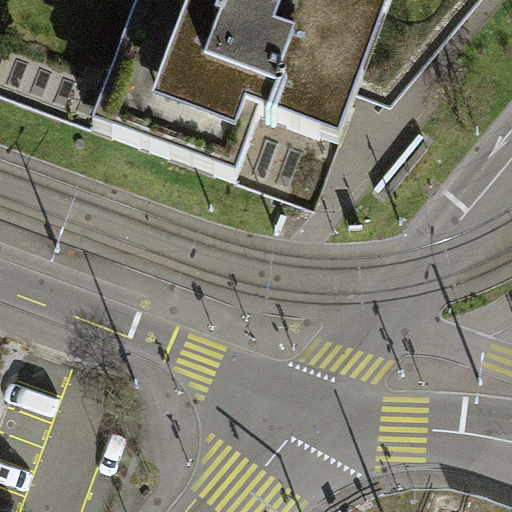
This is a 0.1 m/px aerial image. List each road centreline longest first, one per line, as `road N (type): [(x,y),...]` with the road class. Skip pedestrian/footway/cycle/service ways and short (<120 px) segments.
road 1 (tertiary): [(0,280),(320,398)]
road 2 (tertiary): [(320,398),(511,163)]
road 3 (secondary): [(511,442),(395,424),(320,398)]
road 4 (secondary): [(229,511),(320,398)]
